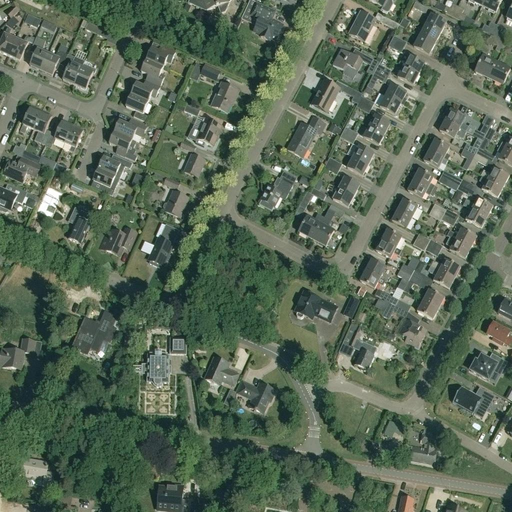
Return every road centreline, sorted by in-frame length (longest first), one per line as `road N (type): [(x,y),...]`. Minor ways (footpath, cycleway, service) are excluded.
road 1 (residential): [(222,213),(321,267),(341,267),(442,86)]
road 2 (residential): [(222,213),(332,0)]
road 3 (tertiary): [(220,443),(0,405)]
road 4 (tertiary): [(511,494),(309,461)]
road 5 (residential): [(174,310),(0,233)]
road 6 (residential): [(305,397),(282,359),(174,310)]
road 7 (residential): [(413,404),(485,267)]
road 8 (residential): [(94,111),(143,0)]
road 9 (residential): [(511,470),(413,404)]
